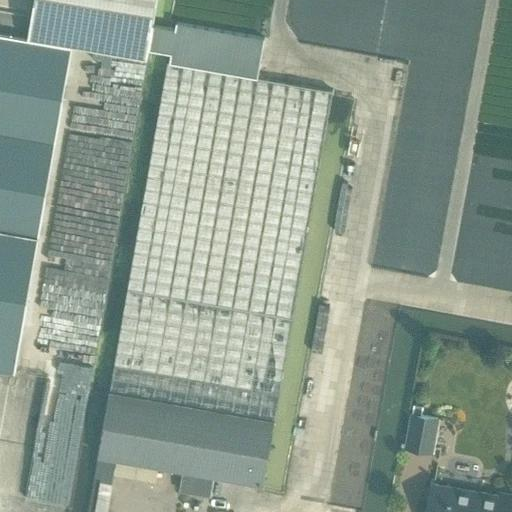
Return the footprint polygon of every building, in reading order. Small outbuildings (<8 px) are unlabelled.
[(0,12),(31,18),(27,38),(72,46),(112,53),(147,58),(148,48),(153,26),(157,0),(33,0),(31,17),(0,11),(0,12)] [(109,391),(97,455),(98,455),(105,456),(196,472),(192,493),(210,496),(213,479),(214,476),(262,484),(274,420),(332,90),(257,77),(265,38),(176,22),(175,29),(169,29),(153,26),(148,48),(166,52),(168,52),(172,53),(171,62),(168,61),(167,61),(109,391)] [(0,368),(15,371),(72,46),(27,38),(0,33),(0,368)] [(411,413),(406,447),(432,451),(437,418),(411,413)] [(432,484),(426,511),(511,511),(511,494),(499,493),(499,496),(432,484)]
